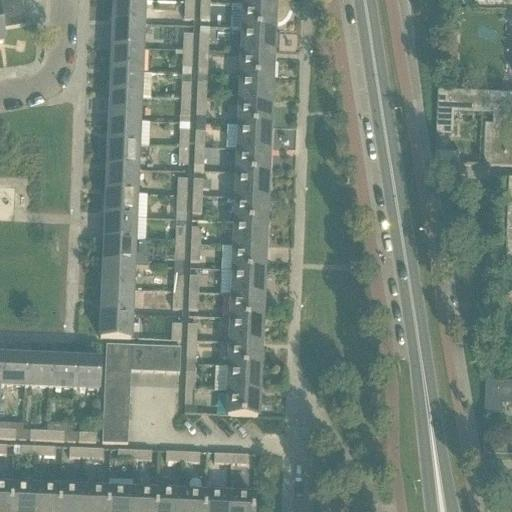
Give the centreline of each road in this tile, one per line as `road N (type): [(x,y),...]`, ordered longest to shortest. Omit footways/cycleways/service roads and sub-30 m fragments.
road 1 (secondary): [(445,511),(363,0)]
road 2 (unclassified): [(0,94),(55,84),(66,53),(68,0)]
